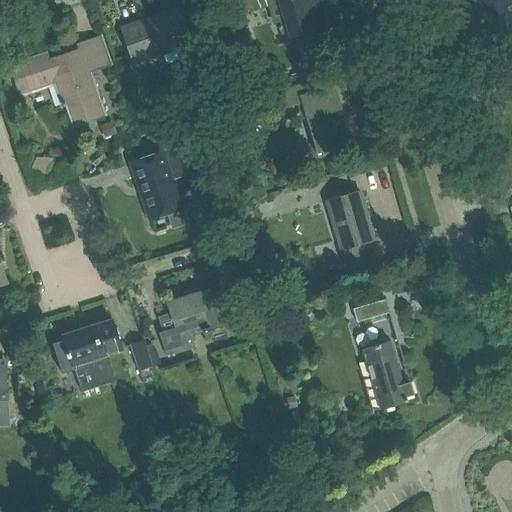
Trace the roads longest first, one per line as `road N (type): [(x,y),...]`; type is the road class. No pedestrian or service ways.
road 1 (residential): [(511,370),(485,333),(381,0)]
road 2 (unclassified): [(45,282),(98,267),(76,196),(24,210)]
